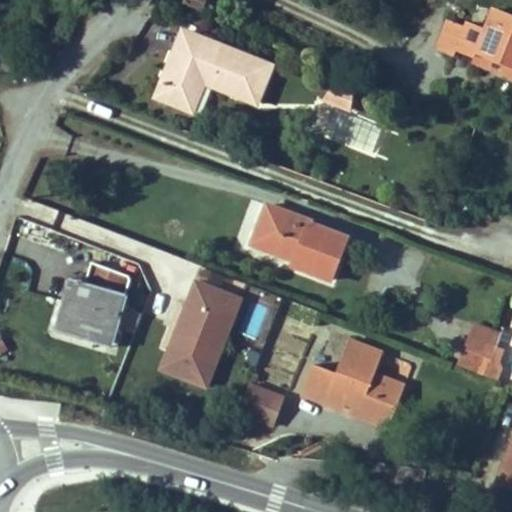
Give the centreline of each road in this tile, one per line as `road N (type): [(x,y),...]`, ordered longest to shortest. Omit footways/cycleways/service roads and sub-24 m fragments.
road 1 (secondary): [(327,511),(96,444),(0,446)]
road 2 (residential): [(0,195),(53,88),(98,16),(120,0)]
road 3 (unknown): [(279,0),(422,69)]
